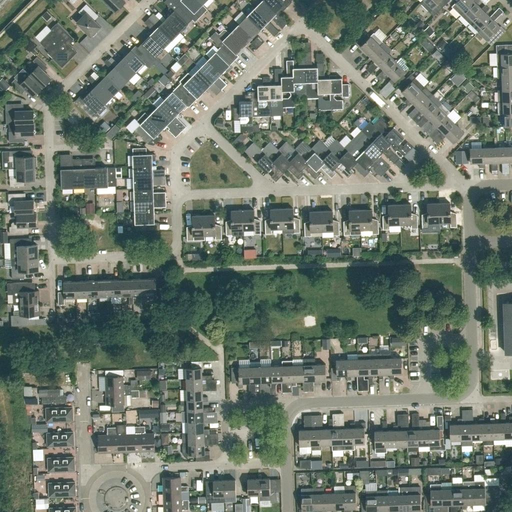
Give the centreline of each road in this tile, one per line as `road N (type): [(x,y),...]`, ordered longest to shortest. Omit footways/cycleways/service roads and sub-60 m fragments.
road 1 (residential): [(202,122),(300,28),(427,147)]
road 2 (residential): [(49,148),(49,101),(149,0)]
road 3 (residential): [(176,194),(177,244),(167,257),(54,260)]
road 4 (residential): [(289,407),(426,399)]
road 5 (residential): [(264,192),(399,187)]
